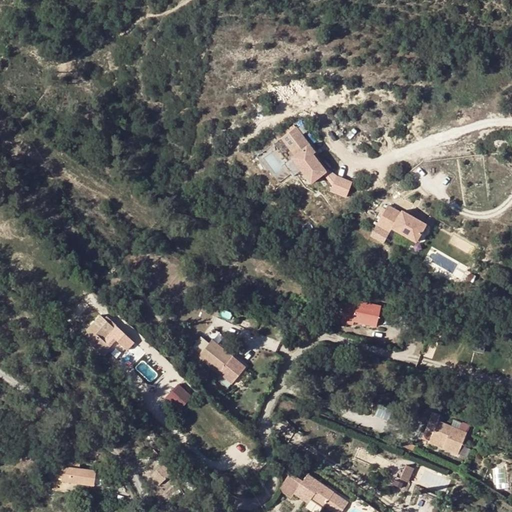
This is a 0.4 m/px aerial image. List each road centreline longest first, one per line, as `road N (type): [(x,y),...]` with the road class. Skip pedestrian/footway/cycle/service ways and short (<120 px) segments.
road 1 (residential): [(419,360),(328,337),(313,342),(264,419),(271,490),(258,502),(224,503),(211,511)]
road 2 (residential): [(0,371),(121,463),(149,511)]
